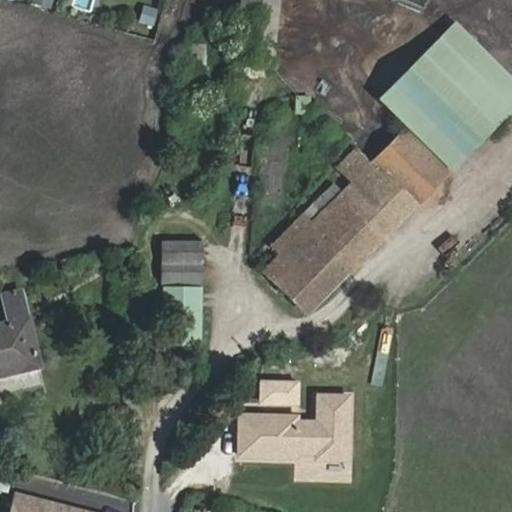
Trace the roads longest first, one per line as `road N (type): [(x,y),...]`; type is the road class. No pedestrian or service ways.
road 1 (residential): [(154,511),(154,405),(239,335),(242,158)]
road 2 (unknown): [(155,232),(146,255),(154,405)]
